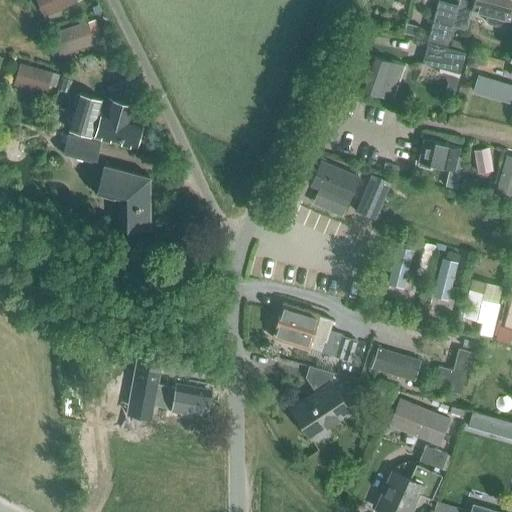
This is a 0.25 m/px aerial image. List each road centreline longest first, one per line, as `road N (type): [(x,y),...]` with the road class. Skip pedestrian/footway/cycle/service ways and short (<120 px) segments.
road 1 (residential): [(238,247),(225,235),(111,0)]
road 2 (unclassified): [(238,247),(336,0)]
road 3 (unclassified): [(238,247),(235,511)]
